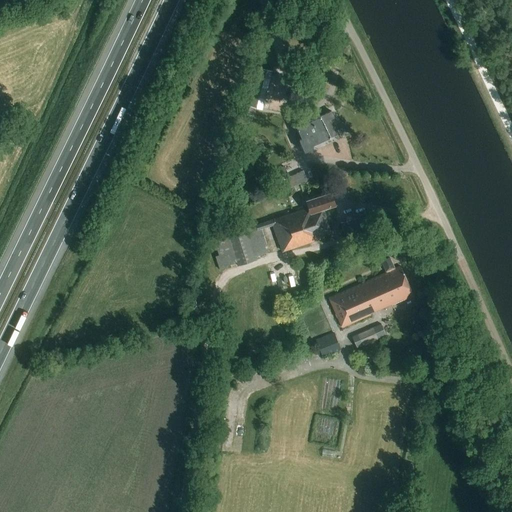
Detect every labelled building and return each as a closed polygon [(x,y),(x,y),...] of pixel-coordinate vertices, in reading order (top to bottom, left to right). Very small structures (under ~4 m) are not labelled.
[(246,106),(262,110),(272,71),(257,67),(246,106)] [(305,152),(306,154),(313,150),(313,146),(336,135),(333,128),(338,125),(332,112),(308,124),(307,122),(303,121),(298,123),(296,127),(303,140),(300,141),(301,144),(301,145),(300,147),(301,149),(302,151),(304,152),(305,152)] [(273,173),(282,192),(308,181),(304,171),(289,178),(285,167),(273,173)] [(309,208),(257,226),(256,224),(246,228),(245,225),(239,228),(238,225),(232,228),(233,230),(226,231),(227,234),(217,238),(221,250),(218,251),(219,256),(224,255),(228,267),(238,263),(239,266),(259,259),(258,256),(269,252),(264,241),(267,240),(266,235),(263,236),(261,230),(275,225),(281,244),(282,243),(284,251),(324,238),(324,234),(331,231),(323,209),(335,205),(332,195),(308,203),(309,208)] [(341,223),(345,236),(371,228),(367,215),(341,223)] [(329,298),(343,327),(414,296),(401,266),(396,268),(390,257),(382,261),(387,272),(329,298)] [(290,286),(310,284),(309,277),(289,279),(290,286)] [(273,338),(267,321),(256,325),(267,352),(277,348),(273,338)] [(353,337),(358,348),(387,335),(382,324),(353,337)] [(316,340),(323,358),(342,351),(335,333),(316,340)]
